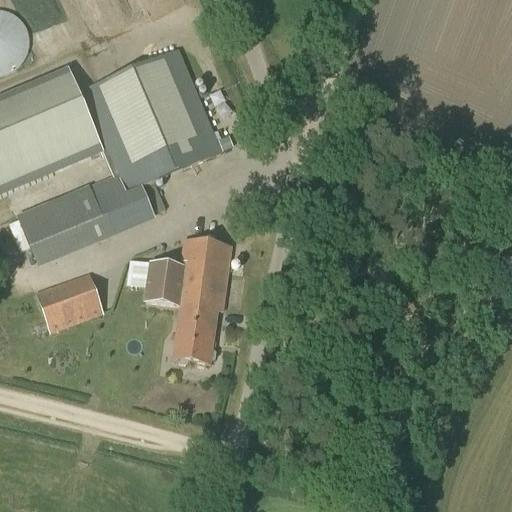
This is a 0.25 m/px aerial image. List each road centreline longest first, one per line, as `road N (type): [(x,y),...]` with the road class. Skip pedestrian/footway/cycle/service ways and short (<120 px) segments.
road 1 (unclassified): [(223,511),(295,171),(226,0)]
road 2 (track): [(234,456),(0,402)]
road 3 (track): [(295,171),(360,0)]
